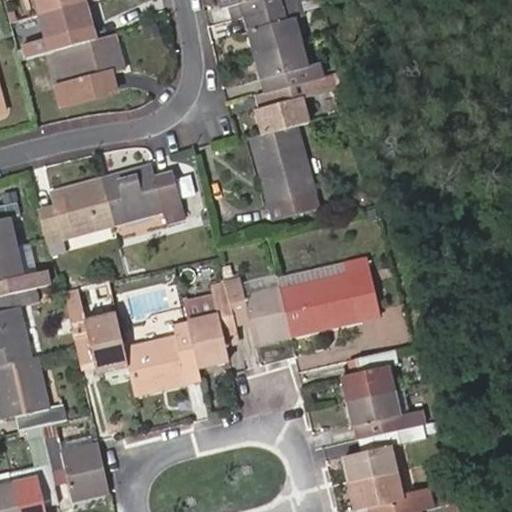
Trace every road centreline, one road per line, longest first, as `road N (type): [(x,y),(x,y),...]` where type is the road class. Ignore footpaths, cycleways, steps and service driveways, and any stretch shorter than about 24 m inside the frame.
road 1 (residential): [(295,511),(309,486),(306,451),(289,425),(264,417),(150,446),(132,477),(140,511)]
road 2 (residential): [(0,148),(52,130),(179,115),(201,91),(187,0)]
